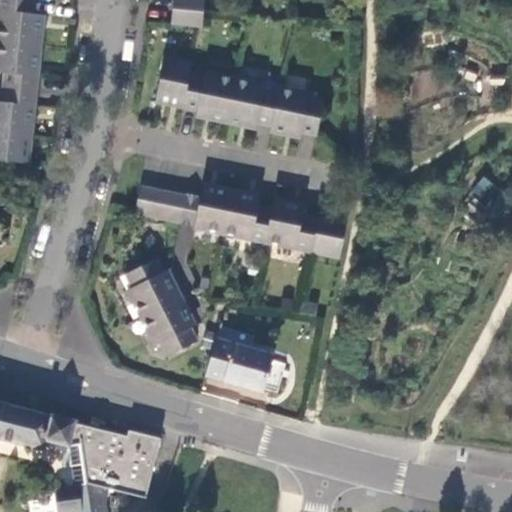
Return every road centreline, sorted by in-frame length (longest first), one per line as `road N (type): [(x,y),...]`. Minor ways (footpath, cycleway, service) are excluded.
road 1 (residential): [(324,458),(27,364)]
road 2 (residential): [(27,364),(106,128)]
road 3 (residential): [(106,128),(322,175)]
road 4 (residential): [(511,497),(324,458)]
road 5 (residential): [(106,128),(116,0)]
